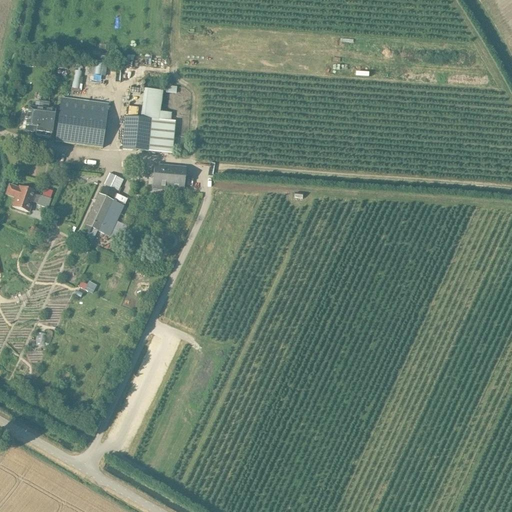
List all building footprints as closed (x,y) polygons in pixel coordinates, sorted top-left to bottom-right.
[(115,62),(116,55),(101,54),(102,50),(88,49),(87,59),(115,62)] [(82,63),(75,63),(70,88),(77,89),(82,63)] [(105,66),(89,64),(88,75),(103,77),(105,66)] [(165,86),(164,94),(176,95),(176,87),(165,86)] [(140,119),(124,118),(121,150),(147,152),(172,154),(175,122),(170,122),(171,114),(159,113),(161,92),(143,90),(140,119)] [(105,117),(107,105),(61,99),(60,111),(55,142),(100,149),(105,117)] [(34,108),(28,107),(25,131),(36,133),(36,136),(50,139),(54,111),(48,110),(48,104),(35,102),(34,108)] [(185,169),(153,166),(151,187),(183,190),(185,169)] [(110,189),(115,177),(108,174),(103,185),(110,189)] [(19,187),(18,189),(9,186),(5,196),(15,199),(12,208),(28,214),(31,203),(36,205),(36,206),(47,210),(50,200),(39,196),(39,197),(34,195),(35,193),(19,187)] [(102,188),(85,225),(108,237),(122,207),(121,207),(124,200),(114,195),(115,194),(102,188)]
